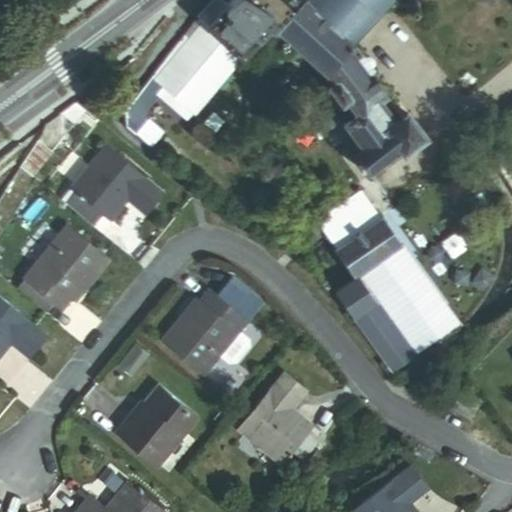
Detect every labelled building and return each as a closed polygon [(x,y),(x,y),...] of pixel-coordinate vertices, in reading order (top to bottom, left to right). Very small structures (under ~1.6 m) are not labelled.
[(328,79),(354,50),(401,0),(230,0),(229,1),(228,0),(211,0),(189,18),(196,24),(243,65),(250,72),(281,37),(307,60),(328,79)] [(481,12),(491,4),(487,0),(474,0),(472,1),(481,12)] [(194,123),(243,65),(196,24),(146,83),(194,123)] [(413,124),(406,129),(375,85),(372,87),(362,73),(368,68),(354,50),(328,79),(340,92),(335,96),(346,113),(351,109),(361,123),(348,133),(366,159),(359,165),(371,184),(404,160),(407,163),(429,146),(413,124)] [(77,132),(91,113),(79,103),(59,117),(77,132)] [(35,178),(52,157),(36,144),(19,166),(35,178)] [(148,215),(166,192),(109,147),(75,190),(110,218),(126,198),(130,201),(148,215)] [(110,218),(114,221),(130,201),(126,198),(110,218)] [(429,338),(453,319),(374,214),(329,249),(354,283),(377,267),(429,338)] [(97,281),(113,260),(71,227),(21,291),(51,314),(59,303),(67,309),(75,298),(92,278),(97,281)] [(75,298),(80,302),(97,281),(92,278),(75,298)] [(399,361),(409,354),(354,283),(341,293),(331,301),(387,370),(399,361)] [(171,342),(212,376),(255,324),(218,293),(208,305),(193,323),(189,320),(171,342)] [(35,360),(53,337),(0,296),(0,357),(12,342),(17,345),(35,360)] [(189,320),(193,323),(208,305),(204,302),(189,320)] [(0,357),(0,364),(1,366),(17,345),(12,342),(0,357)] [(287,466),(316,433),(296,416),(301,410),(314,395),(293,376),(246,431),(287,466)] [(124,432),(166,467),(208,416),(169,385),(153,404),(145,414),(141,411),(124,432)] [(141,411),(145,414),(153,404),(150,401),(141,411)] [(316,433),(320,427),(301,410),(296,416),(316,433)] [(423,511),(419,505),(423,502),(441,487),(424,465),(367,510),(367,511),(423,511)] [(171,511),(172,511),(136,482),(114,508),(99,496),(85,511),(171,511)] [(423,511),(430,511),(423,502),(419,505),(423,511)]
